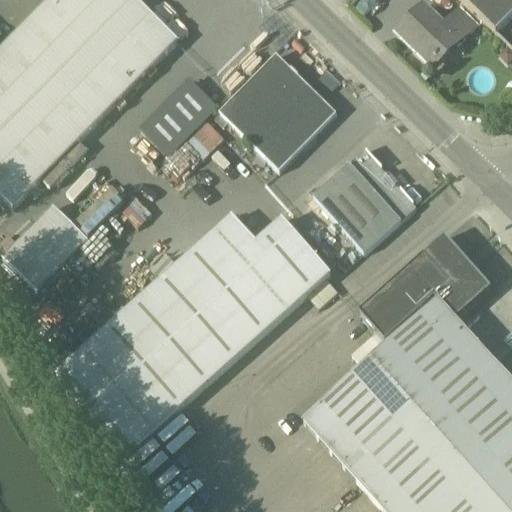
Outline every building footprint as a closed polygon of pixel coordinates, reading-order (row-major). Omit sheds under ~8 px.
[(54,0),(0,55),(0,201),(13,214),(177,47),(129,0),(54,0)] [(511,0),(455,0),(495,39),(511,22),(511,0)] [(453,16),(438,30),(423,14),(399,38),(430,69),(468,32),(453,16)] [(275,61),(218,119),(278,178),(335,120),(275,61)] [(147,131),(177,159),(231,101),(202,74),(147,131)] [(415,213),(396,192),(400,188),(389,176),(385,180),(364,156),(313,202),(364,259),(415,213)] [(37,297),(87,247),(52,213),(2,264),(37,297)] [(259,247),(235,220),(57,378),(116,473),(334,279),(285,224),(259,247)] [(380,511),(511,511),(511,392),(454,327),(494,291),(448,240),(425,261),(360,319),(376,337),(385,347),(386,345),(390,350),(364,373),(304,427),(380,511)]
